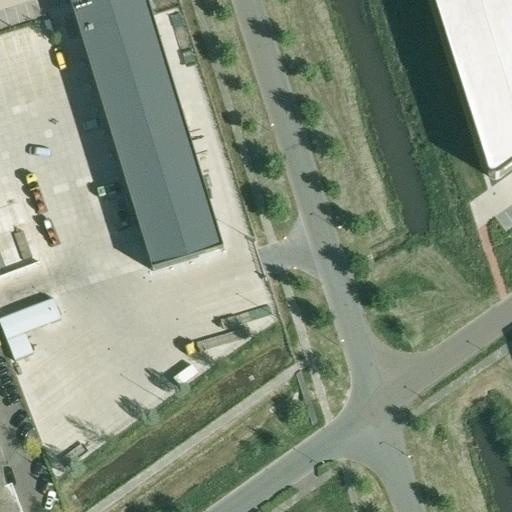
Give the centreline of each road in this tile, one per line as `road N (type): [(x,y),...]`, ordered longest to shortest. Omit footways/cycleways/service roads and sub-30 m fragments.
road 1 (unclassified): [(380,407),(248,0)]
road 2 (unclassified): [(227,511),(380,407)]
